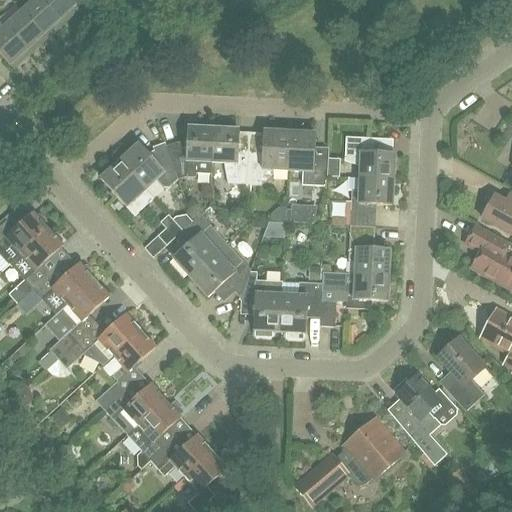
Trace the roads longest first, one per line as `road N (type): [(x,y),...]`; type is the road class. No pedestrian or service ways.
road 1 (residential): [(60,186),(220,359),(368,369),(420,319),(432,116)]
road 2 (residential): [(60,186),(152,103),(432,116)]
